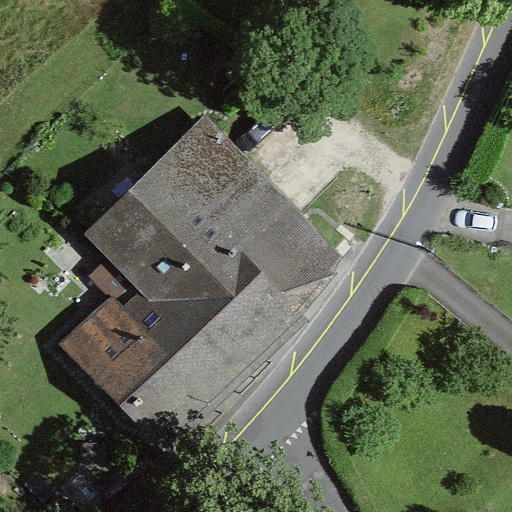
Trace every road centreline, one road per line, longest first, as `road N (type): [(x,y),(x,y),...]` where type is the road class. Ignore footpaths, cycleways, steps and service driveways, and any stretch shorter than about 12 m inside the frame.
road 1 (residential): [(511,21),(280,421)]
road 2 (residential): [(280,421),(179,511)]
